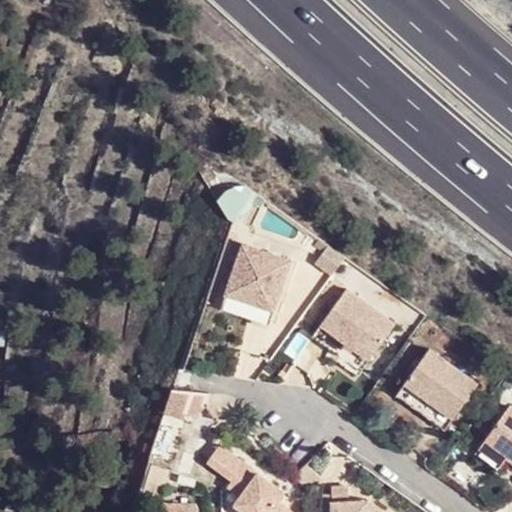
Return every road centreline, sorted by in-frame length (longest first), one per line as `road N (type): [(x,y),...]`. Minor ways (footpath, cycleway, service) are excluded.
road 1 (motorway): [(288,0),(511,195)]
road 2 (motorway): [(511,98),(387,0)]
